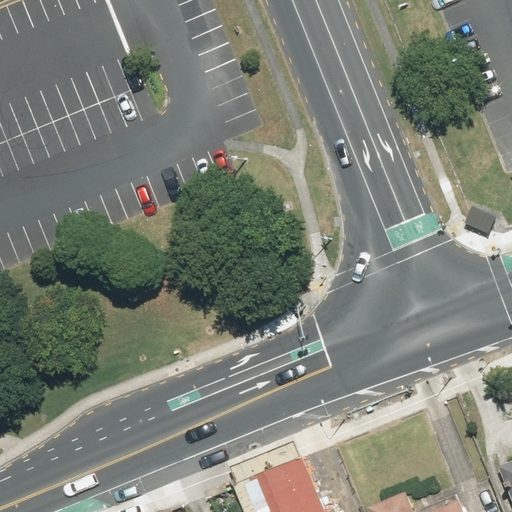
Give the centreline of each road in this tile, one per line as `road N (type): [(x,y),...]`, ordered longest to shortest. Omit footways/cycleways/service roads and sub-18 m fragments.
road 1 (secondary): [(439,328),(0,508)]
road 2 (secondary): [(439,328),(306,0)]
